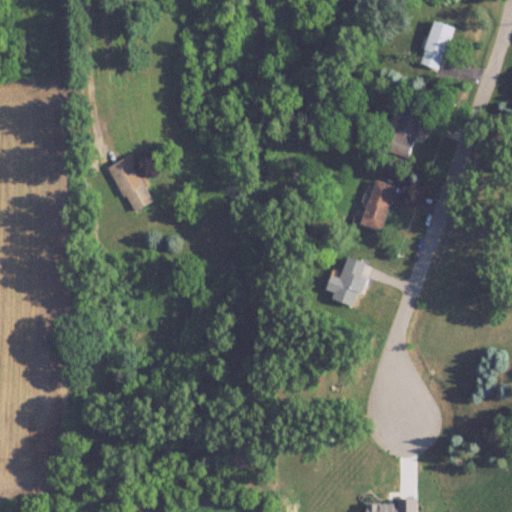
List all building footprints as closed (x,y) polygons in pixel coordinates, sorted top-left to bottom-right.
[(443,69),(457,25),(436,19),(422,62),(443,69)] [(413,157),(426,110),(406,104),(394,152),(413,157)] [(113,163),(130,211),(155,202),(138,154),(113,163)] [(398,185),(378,179),(363,224),(383,230),(398,185)] [(333,274),(328,295),(360,303),(367,276),(363,275),(367,261),(349,256),(344,277),(333,274)]
